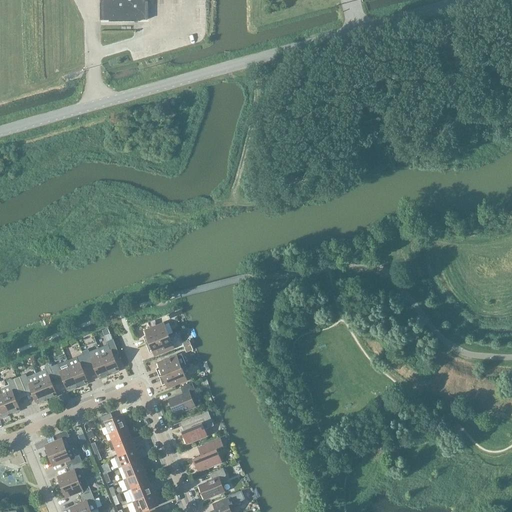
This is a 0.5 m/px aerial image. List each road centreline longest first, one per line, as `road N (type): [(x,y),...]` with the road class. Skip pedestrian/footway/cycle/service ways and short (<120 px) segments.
road 1 (unclassified): [(0,131),(466,0)]
road 2 (residential): [(190,511),(141,385)]
road 3 (residential): [(21,433),(141,385)]
